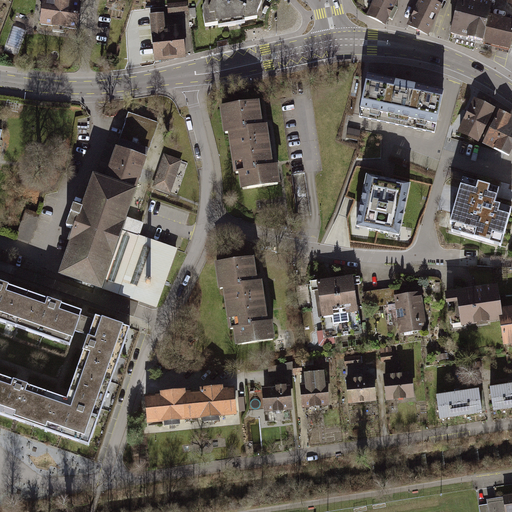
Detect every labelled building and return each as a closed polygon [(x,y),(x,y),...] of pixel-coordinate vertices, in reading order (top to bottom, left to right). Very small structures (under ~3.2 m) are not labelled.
[(55,0),(43,0),(40,27),(78,32),(81,4),(69,2),(69,0),(56,0),(55,0)] [(257,15),(262,3),(254,0),(207,0),(203,10),(206,27),(258,19),(257,15)] [(374,0),(366,17),(386,26),(399,0),(374,0)] [(428,36),(445,0),(420,0),(407,26),(428,36)] [(454,0),(446,37),(505,51),(510,30),(510,21),(486,16),(488,5),(468,0),(454,0)] [(188,2),(167,4),(169,14),(189,12),(188,2)] [(155,62),(186,58),(183,25),(165,27),(164,15),(150,16),(155,62)] [(368,75),(360,119),(437,133),(446,91),(381,78),(368,75)] [(496,109),(475,99),(460,131),(481,141),(496,109)] [(256,105),(220,110),(224,134),(229,133),(235,174),(242,173),(245,191),(278,187),(275,168),(271,168),(270,162),(265,128),(259,129),(259,126),(256,105)] [(511,113),(510,116),(500,111),(484,144),(511,156),(511,153),(511,113)] [(156,125),(126,114),(103,182),(97,181),(90,178),(79,211),(71,208),(64,229),(72,232),(57,276),(153,309),(174,250),(136,237),(140,225),(123,219),(156,125)] [(172,193),(183,160),(164,154),(153,186),(172,193)] [(412,187),(368,177),(355,229),(401,238),(412,187)] [(478,190),(465,186),(455,226),(460,227),(458,235),(511,248),(511,207),(504,206),(508,190),(479,183),(478,190)] [(27,211),(18,237),(30,242),(40,215),(27,211)] [(462,265),(479,265),(479,251),(462,251),(462,265)] [(250,262),(215,266),(219,292),(224,291),(230,333),(234,333),(236,350),(272,345),(269,325),(264,326),(259,284),(253,285),(250,262)] [(364,335),(355,285),(361,285),(360,276),(311,282),(312,292),(318,291),(325,340),(364,335)] [(82,312),(0,283),(0,325),(70,349),(82,312)] [(501,311),(498,287),(449,294),(454,330),(503,323),(501,311)] [(422,292),(394,296),(400,335),(428,331),(422,292)] [(511,346),(511,309),(501,311),(503,323),(507,347),(511,346)] [(130,329),(95,317),(66,400),(0,377),(0,418),(89,449),(130,329)] [(391,347),(380,349),(382,363),(394,362),(391,347)] [(361,356),(345,358),(346,368),(362,366),(361,356)] [(300,361),(269,368),(269,377),(302,374),(300,361)] [(300,385),(303,407),(327,405),(325,384),(323,384),(322,372),(304,374),(305,384),(300,385)] [(387,399),(413,397),(410,374),(385,376),(387,399)] [(346,380),(348,404),(375,402),(372,377),(346,380)] [(511,408),(511,384),(491,388),(494,411),(511,408)] [(287,386),(262,389),(264,410),(290,407),(287,386)] [(234,413),(232,389),(191,393),(194,417),(234,413)] [(482,413),(478,390),(437,396),(440,419),(482,413)] [(191,393),(146,397),(148,422),(194,417),(191,393)] [(511,511),(511,499),(488,503),(488,508),(479,510),(479,511),(511,511)]
